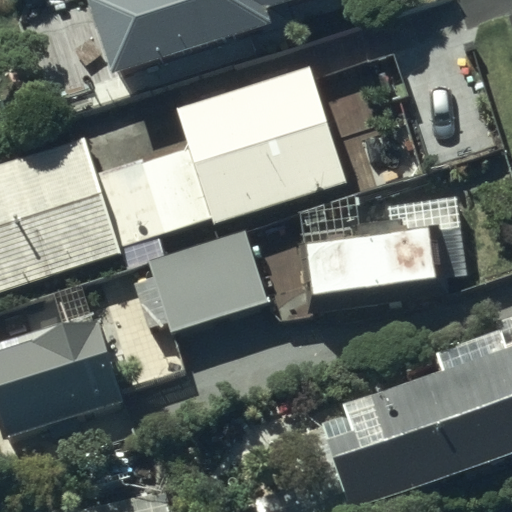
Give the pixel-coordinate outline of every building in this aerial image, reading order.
[(110,0),(82,9),(107,90),(270,41),(264,22),(321,4),(319,0),(110,0)] [(307,77),(176,119),(212,231),(343,189),(307,77)] [(82,146),(0,171),(0,299),(118,263),(82,146)] [(303,250),(308,310),(447,299),(446,286),(463,284),(459,230),(400,236),(399,225),(358,228),(359,245),(303,250)] [(244,237),(147,267),(170,342),(267,312),(244,237)] [(0,362),(0,438),(3,448),(121,410),(96,332),(0,362)] [(340,511),(386,511),(511,466),(511,372),(508,360),(501,363),(496,347),(433,370),(438,385),(338,421),(348,447),(320,457),(340,511)] [(70,511),(170,511),(165,490),(70,511)]
